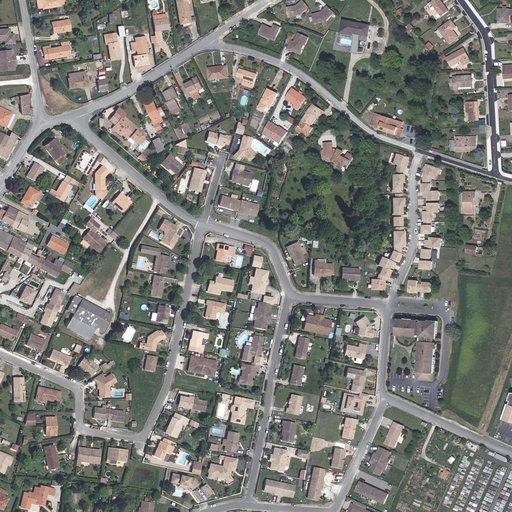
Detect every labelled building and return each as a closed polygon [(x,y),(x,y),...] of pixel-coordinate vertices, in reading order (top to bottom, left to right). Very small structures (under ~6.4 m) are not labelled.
[(64,0),(34,0),(36,9),(42,8),(42,9),(60,6),(60,4),(65,3),(64,0)] [(178,0),(181,22),(191,20),(188,0),(178,0)] [(441,18),(451,11),(442,0),(436,0),(433,2),(436,6),(434,8),(441,18)] [(297,7),(287,9),(289,18),(301,16),(310,9),(303,1),(297,7)] [(322,13),(312,15),(315,24),(326,21),(334,13),(327,7),(322,13)] [(500,9),(500,22),(511,22),(511,9),(500,9)] [(151,42),(156,41),(162,40),(160,29),(169,28),(167,13),(153,15),(156,36),(150,36),(151,42)] [(69,20),(51,23),(53,33),(71,31),(69,20)] [(441,29),(452,43),(460,37),(455,30),(458,27),(453,20),(441,29)] [(370,26),(343,21),(341,33),(353,35),(354,33),(357,34),(357,39),(367,40),(367,36),(368,36),(370,26)] [(272,29),(263,24),(259,34),(270,39),(275,37),(276,35),(278,35),(281,28),(274,25),(272,29)] [(9,31),(0,31),(0,42),(6,42),(6,46),(16,45),(15,36),(10,36),(9,31)] [(104,34),(105,44),(108,44),(110,60),(120,59),(119,49),(117,49),(116,42),(114,32),(104,34)] [(308,38),(298,34),(295,42),(291,40),(288,49),(292,50),(292,49),(297,51),(302,49),(303,45),(305,46),(308,38)] [(139,55),(133,56),(134,68),(151,65),(146,36),(135,38),(136,42),(131,43),(132,51),(138,51),(139,55)] [(69,57),(67,43),(60,44),(61,47),(50,49),(50,47),(43,48),(44,59),(48,58),(48,60),(69,57)] [(297,51),(292,49),(292,50),(302,54),(305,46),(303,45),(302,49),(297,51)] [(448,57),(452,66),(463,61),(465,66),(472,62),(466,48),(448,57)] [(13,58),(13,52),(0,52),(0,72),(14,72),(14,66),(16,66),(15,58),(13,58)] [(215,69),(208,70),(209,79),(227,77),(226,66),(215,67),(215,69)] [(253,88),(257,74),(239,69),(237,76),(244,79),(243,85),(253,88)] [(454,88),(458,88),(458,85),(473,84),(473,74),(454,75),(454,78),(454,79),(451,80),(451,87),(454,87),(454,88)] [(68,78),(69,89),(78,88),(78,86),(88,84),(87,75),(86,76),(68,78)] [(106,87),(105,77),(96,78),(98,88),(106,87)] [(197,77),(192,79),(193,81),(185,84),(190,95),(191,94),(192,97),(200,93),(198,91),(203,88),(197,77)] [(178,98),(173,88),(162,94),(161,95),(165,102),(168,100),(169,102),(167,103),(173,115),(182,110),(176,99),(178,98)] [(270,108),(277,94),(268,89),(259,109),(265,112),(267,106),(270,108)] [(302,95),(299,93),(293,89),(286,98),(292,103),(291,105),(297,110),(306,98),(302,95)] [(29,95),(14,98),(14,101),(19,100),(21,114),(26,114),(29,113),(29,95)] [(164,112),(162,107),(157,109),(152,99),(145,103),(150,113),(151,113),(155,121),(154,121),(153,122),(157,131),(162,128),(160,123),(163,121),(161,117),(160,114),(164,112)] [(466,100),(467,118),(467,119),(469,119),(478,118),(478,100),(466,100)] [(310,126),(321,110),(313,104),(296,130),(301,134),(302,132),(307,135),(312,128),(310,126)] [(0,123),(5,126),(11,113),(0,107),(0,123)] [(14,114),(11,113),(5,126),(8,128),(14,114)] [(128,137),(134,142),(141,135),(135,129),(121,118),(116,114),(110,121),(115,125),(128,137)] [(371,127),(374,130),(375,127),(400,136),(402,129),(401,129),(403,123),(375,114),(371,125),(371,127)] [(121,118),(135,129),(136,127),(123,116),(121,118)] [(270,121),(264,134),(283,143),(289,129),(270,121)] [(242,134),(244,127),(237,122),(234,132),(242,134)] [(127,138),(128,137),(115,125),(114,127),(127,138)] [(3,146),(0,144),(0,156),(5,159),(18,136),(11,131),(8,136),(3,146)] [(206,141),(216,144),(216,142),(223,144),(223,143),(227,144),(229,136),(225,135),(225,136),(219,134),(209,132),(206,141)] [(141,135),(134,142),(138,145),(144,138),(141,135)] [(256,156),(250,148),(249,145),(251,137),(243,136),(240,150),(234,155),(238,160),(244,155),(249,162),(256,156)] [(59,164),(65,159),(62,154),(63,153),(64,155),(68,152),(62,145),(60,146),(54,138),(44,146),(55,160),(59,164)] [(455,138),(454,151),(469,152),(470,138),(455,138)] [(157,139),(152,142),(157,153),(163,151),(157,139)] [(184,140),(174,145),(178,146),(185,148),(184,140)] [(348,168),(354,156),(348,153),(346,158),(341,156),(343,151),(338,149),(338,151),(335,149),(333,150),(332,149),(332,143),(324,143),(324,150),(325,153),(323,153),(324,163),(328,162),(328,161),(331,161),(333,161),(338,164),(337,166),(343,169),(344,167),(348,168)] [(183,155),(185,148),(178,146),(176,153),(183,155)] [(94,158),(84,152),(80,158),(82,159),(78,165),(80,169),(85,172),(84,174),(87,175),(90,170),(91,167),(89,166),(94,158)] [(391,191),(399,191),(399,189),(400,189),(400,181),(402,181),(402,174),(401,174),(403,166),(405,167),(408,157),(395,153),(392,163),(397,164),(394,172),(394,174),(391,174),(391,191)] [(181,165),(169,154),(161,164),(167,169),(169,168),(175,173),(181,165)] [(105,160),(99,155),(96,161),(100,164),(102,163),(105,160)] [(43,168),(34,163),(30,170),(30,171),(29,172),(28,172),(25,177),(35,182),(43,168)] [(436,177),(439,168),(427,164),(424,173),(425,173),(424,177),(424,184),(423,184),(423,192),(424,192),(424,196),(428,196),(428,200),(439,200),(439,191),(432,191),(431,180),(432,176),(436,177)] [(103,177),(109,172),(102,165),(94,173),(94,190),(95,195),(101,199),(107,193),(104,190),(103,177)] [(199,192),(205,171),(194,167),(188,188),(199,192)] [(234,176),(232,181),(242,183),(243,180),(249,182),(251,173),(233,168),(231,175),(234,176)] [(54,197),(63,202),(75,181),(66,176),(56,193),(50,190),(48,193),(54,197)] [(30,187),(25,194),(27,195),(22,203),(30,208),(39,192),(30,187)] [(131,202),(128,199),(127,200),(125,198),(122,196),(123,195),(120,192),(112,202),(123,212),(131,202)] [(474,212),(474,201),(474,199),(475,199),(475,192),(465,192),(464,192),(464,193),(465,212),(474,212)] [(392,225),(401,224),(401,217),(399,217),(399,213),(401,213),(401,206),(403,206),(403,198),(401,198),(401,194),(395,194),(395,198),(392,198),(392,225)] [(238,210),(240,200),(222,195),(219,204),(238,210)] [(255,215),(258,205),(241,199),(240,200),(238,210),(237,211),(241,212),(242,211),(255,215)] [(29,216),(0,201),(0,220),(23,232),(21,235),(24,236),(27,229),(33,219),(29,217),(29,216)] [(439,212),(439,203),(429,203),(429,207),(424,207),(424,225),(423,225),(423,233),(432,233),(432,220),(434,220),(433,212),(439,212)] [(99,226),(90,218),(84,225),(90,230),(83,239),(98,252),(105,243),(93,233),(99,226)] [(174,225),(164,219),(159,227),(163,229),(165,239),(163,243),(171,247),(173,242),(173,238),(175,235),(179,237),(183,230),(179,228),(182,223),(177,220),(174,225)] [(392,251),(389,259),(397,263),(401,256),(400,255),(401,250),(401,246),(404,246),(403,231),(402,231),(402,227),(395,227),(395,231),(392,231),(393,246),(394,246),(394,250),(393,252),(392,251)] [(109,229),(106,233),(116,238),(119,234),(109,229)] [(0,246),(40,268),(44,260),(39,257),(42,252),(22,241),(4,232),(0,230),(0,246)] [(62,254),(67,245),(52,237),(46,246),(62,254)] [(441,238),(430,238),(430,242),(426,242),(425,250),(423,250),(423,261),(421,261),(421,269),(432,269),(432,262),(429,262),(429,258),(432,258),(432,246),(441,247),(441,238)] [(232,247),(219,244),(217,250),(215,260),(225,262),(226,255),(230,255),(232,247)] [(243,253),(250,255),(253,247),(246,244),(243,253)] [(295,267),(304,263),(300,255),(297,250),(299,249),(297,244),(285,249),(289,257),(290,258),(295,267)] [(164,273),(165,269),(165,266),(166,261),(169,261),(170,257),(158,255),(159,249),(141,246),(140,251),(156,255),(153,271),(164,273)] [(476,254),(477,247),(468,246),(467,253),(476,254)] [(60,269),(62,264),(52,258),(49,262),(60,269)] [(252,258),(250,267),(259,269),(261,260),(252,258)] [(386,280),(390,273),(387,271),(389,268),(393,270),(395,265),(382,258),(378,266),(382,269),(376,281),(371,281),(370,291),(383,292),(384,282),(385,279),(386,280)] [(44,260),(40,268),(56,277),(60,269),(49,262),(44,260)] [(62,264),(60,269),(66,272),(68,269),(70,270),(73,264),(65,260),(63,262),(62,264)] [(332,276),(332,266),(325,265),(316,265),(317,262),(314,262),(313,276),(318,277),(318,275),(332,276)] [(358,282),(358,275),(354,275),(354,271),(341,270),(340,281),(358,282)] [(262,295),(264,286),(265,281),(266,273),(254,271),(253,277),(252,285),(250,293),(262,295)] [(5,273),(1,280),(5,282),(9,275),(5,273)] [(162,281),(163,277),(154,275),(150,296),(161,298),(164,281),(162,281)] [(230,291),(232,281),(216,277),(215,282),(209,281),(207,291),(219,294),(220,289),(230,291)] [(418,282),(410,282),(409,293),(417,294),(417,292),(431,293),(432,284),(424,284),(424,286),(418,285),(418,282)] [(73,295),(80,286),(74,283),(67,294),(72,297),(73,295)] [(28,304),(35,291),(25,286),(18,299),(28,304)] [(47,304),(43,311),(44,312),(40,323),(49,327),(65,293),(56,288),(48,304),(47,304)] [(111,315),(74,296),(67,310),(73,313),(66,327),(89,339),(94,328),(102,332),(111,315)] [(225,304),(206,300),(206,304),(208,305),(207,309),(206,309),(205,317),(214,319),(216,311),(223,313),(225,304)] [(270,306),(262,304),(258,303),(256,311),(254,322),(253,329),(265,331),(266,323),(268,314),(270,306)] [(166,323),(169,307),(158,305),(156,321),(166,323)] [(21,321),(24,315),(18,313),(15,319),(21,321)] [(306,317),(303,332),(327,337),(330,322),(322,320),(322,317),(314,316),(314,319),(306,317)] [(358,329),(357,336),(371,339),(371,338),(372,331),(369,331),(369,327),(363,317),(354,323),(358,329)] [(435,338),(436,328),(434,328),(434,323),(421,322),(421,323),(417,323),(417,322),(409,321),(409,323),(405,322),(405,321),(397,320),(396,336),(404,336),(404,335),(408,335),(408,337),(416,337),(416,336),(420,336),(420,337),(425,338),(424,342),(420,342),(420,348),(419,348),(418,359),(419,359),(419,364),(418,364),(417,367),(420,367),(420,370),(417,370),(417,378),(432,380),(433,365),(432,365),(432,360),(434,360),(434,349),(433,349),(434,343),(431,343),(431,338),(435,338)] [(4,335),(13,339),(16,331),(0,324),(0,334),(3,336),(4,335)] [(138,348),(155,351),(156,345),(155,344),(155,343),(162,339),(162,340),(166,337),(161,331),(157,330),(147,337),(146,344),(140,342),(138,348)] [(193,331),(189,350),(199,352),(199,348),(202,338),(207,339),(208,334),(193,331)] [(26,345),(31,347),(34,348),(37,349),(36,351),(40,352),(45,340),(30,334),(26,345)] [(258,359),(262,339),(252,337),(249,357),(258,359)] [(294,359),(305,361),(309,340),(298,338),(294,359)] [(362,360),(364,351),(365,351),(366,347),(358,345),(357,349),(345,346),(343,356),(362,360)] [(66,367),(70,357),(53,350),(49,358),(63,365),(63,366),(66,367)] [(154,372),(156,357),(147,355),(144,370),(154,372)] [(92,375),(98,367),(84,356),(78,365),(92,375)] [(214,376),(217,361),(191,356),(187,371),(214,376)] [(100,366),(104,372),(109,369),(106,365),(105,362),(100,366)] [(257,369),(242,366),(241,371),(242,371),(241,379),(241,380),(240,384),(249,386),(251,379),(250,377),(250,376),(254,377),(255,373),(256,373),(257,369)] [(300,387),(303,368),(293,366),(289,385),(300,387)] [(362,378),(363,372),(346,369),(345,378),(352,380),(350,392),(359,394),(361,382),(361,380),(361,378),(362,378)] [(99,382),(105,378),(102,373),(93,379),(99,382)] [(99,397),(107,397),(107,389),(108,386),(109,386),(116,382),(111,374),(105,378),(99,382),(99,397)] [(24,401),(24,392),(22,392),(22,391),(23,389),(23,387),(24,386),(24,385),(23,384),(23,377),(13,377),(14,401),(24,401)] [(35,399),(45,402),(46,399),(58,402),(60,392),(38,387),(35,399)] [(361,416),(364,400),(367,401),(368,396),(359,394),(358,398),(347,395),(344,412),(361,416)] [(301,398),(291,396),(288,410),(286,410),(285,414),(298,416),(301,398)] [(203,414),(206,401),(181,397),(179,409),(203,414)] [(252,410),(253,402),(235,398),(233,407),(231,408),(230,412),(232,414),(233,415),(232,423),(243,426),(245,417),(243,416),(245,408),(252,410)] [(93,416),(96,416),(96,418),(104,419),(105,418),(112,419),(111,420),(120,421),(120,420),(123,420),(124,411),(94,407),(93,416)] [(187,418),(174,412),(172,417),(171,417),(164,432),(176,438),(183,422),(185,423),(187,418)] [(46,435),(54,435),(54,423),(56,423),(55,417),(45,417),(46,435)] [(345,418),(341,438),(351,440),(353,433),(352,432),(352,431),(353,430),(355,424),(356,425),(356,421),(345,418)] [(292,444),(296,425),(283,422),(282,427),(283,427),(282,432),(282,436),(283,437),(281,442),(292,444)] [(394,448),(402,431),(392,426),(385,443),(394,448)] [(226,441),(225,448),(224,452),(235,455),(239,435),(228,433),(226,441)] [(171,441),(163,438),(162,441),(160,441),(153,455),(162,460),(171,441)] [(55,452),(54,444),(43,447),(48,470),(59,467),(57,460),(58,460),(57,452),(55,452)] [(77,447),(76,460),(98,463),(100,450),(94,449),(92,450),(92,451),(90,451),(90,450),(89,448),(77,447)] [(116,451),(117,449),(108,447),(106,459),(110,459),(109,463),(115,464),(116,460),(126,461),(127,452),(116,451)] [(388,459),(391,452),(380,447),(376,455),(375,454),(371,462),(373,463),(370,471),(381,476),(383,469),(386,470),(390,460),(388,459)] [(284,467),(286,458),(287,452),(274,449),(273,456),(272,462),(270,470),(283,472),(284,467)] [(344,451),(335,449),(331,468),(340,470),(342,462),(341,462),(342,460),(342,459),(344,451)] [(0,472),(1,473),(4,468),(7,460),(9,456),(0,451),(0,472)] [(308,460),(309,453),(298,451),(297,457),(308,460)] [(507,458),(497,453),(495,457),(505,462),(507,458)] [(235,470),(237,460),(225,458),(223,469),(211,466),(210,471),(209,471),(208,474),(209,475),(208,479),(212,480),(213,478),(225,480),(228,484),(232,482),(229,477),(230,474),(229,472),(230,469),(235,470)] [(191,472),(199,474),(201,466),(192,464),(191,472)] [(321,490),(323,482),(322,482),(324,470),(313,468),(307,499),(318,501),(320,490),(321,490)] [(440,477),(446,479),(450,470),(444,468),(440,477)] [(173,473),(171,481),(187,485),(190,488),(198,483),(194,478),(173,473)] [(292,498),(295,486),(265,480),(263,491),(274,494),(273,495),(282,496),(282,495),(292,498)] [(187,485),(171,481),(170,484),(187,488),(188,490),(190,488),(187,485)] [(389,495),(360,482),(356,492),(385,504),(389,495)] [(205,498),(212,493),(206,484),(199,488),(205,498)] [(46,494),(48,487),(40,486),(40,488),(35,487),(33,493),(28,492),(28,493),(24,492),(20,507),(29,509),(30,503),(43,506),(46,494)] [(55,489),(48,487),(46,494),(53,496),(55,489)] [(149,511),(151,503),(141,501),(141,508),(140,511),(149,511)]
